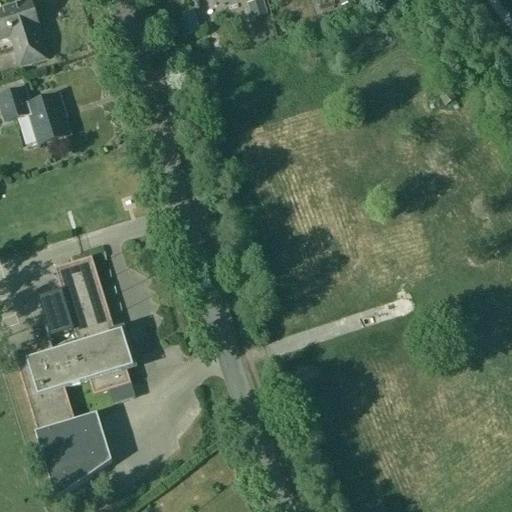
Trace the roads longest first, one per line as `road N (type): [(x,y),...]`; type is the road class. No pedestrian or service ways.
road 1 (tertiary): [(286,511),(117,0)]
road 2 (track): [(231,362),(397,309)]
